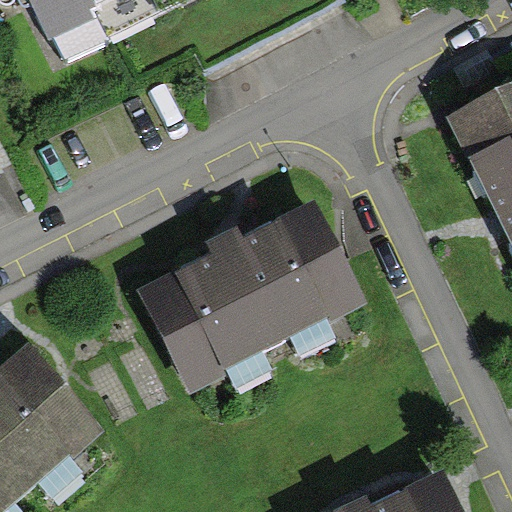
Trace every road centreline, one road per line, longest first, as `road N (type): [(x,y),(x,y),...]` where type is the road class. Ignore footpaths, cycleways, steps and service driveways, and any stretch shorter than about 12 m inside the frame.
road 1 (residential): [(329,84),(511,478)]
road 2 (residential): [(329,84),(0,251)]
road 3 (residential): [(485,0),(329,84)]
